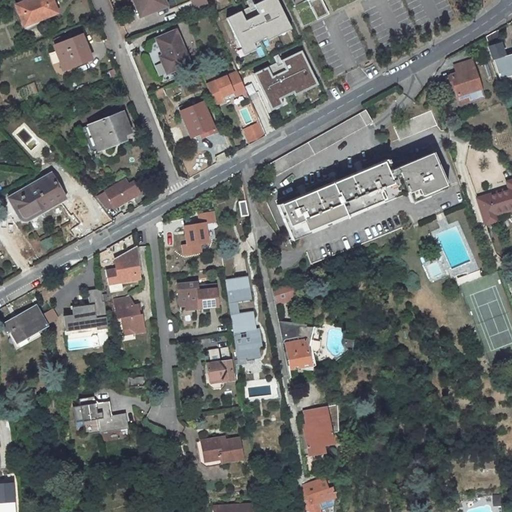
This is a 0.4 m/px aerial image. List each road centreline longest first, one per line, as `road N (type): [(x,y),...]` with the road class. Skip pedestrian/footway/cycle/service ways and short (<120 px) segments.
road 1 (unknown): [(263,263),(446,197),(434,147),(382,152),(366,135)]
road 2 (residential): [(511,2),(243,160)]
road 3 (residential): [(243,160),(299,459)]
road 4 (residential): [(100,0),(178,197)]
road 5 (residential): [(168,416),(149,213)]
road 6 (residential): [(149,213),(0,297)]
